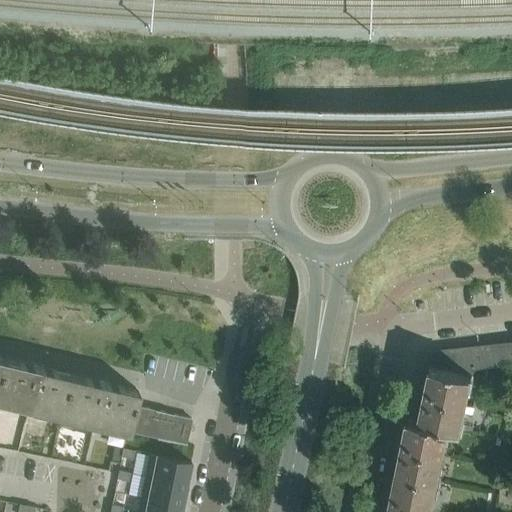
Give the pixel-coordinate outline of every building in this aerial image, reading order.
[(0,112),(5,113),(25,117),(45,120),(65,124),(85,126),(105,129),(125,132),(145,134),(165,136),(186,138),(206,140),(215,141),(215,99),(169,96),(150,94),(130,92),(88,86),(69,83),(48,80),(26,76),(8,73),(0,71),(0,112)] [(511,342),(498,344),(500,365),(511,363),(511,342)] [(498,344),(458,349),(453,371),(471,374),(472,368),(500,365),(498,344)] [(458,349),(432,352),(429,366),(453,371),(458,349)] [(4,358),(0,374),(0,400),(28,407),(37,366),(4,358)] [(37,366),(28,407),(60,415),(70,374),(37,366)] [(453,371),(429,366),(418,419),(418,420),(448,426),(461,429),(471,374),(453,371)] [(70,374),(60,415),(93,423),(103,382),(70,374)] [(103,382),(93,423),(127,431),(134,404),(137,390),(103,382)] [(134,404),(127,431),(128,431),(128,429),(186,443),(192,417),(163,410),(134,404)] [(406,416),(395,471),(437,480),(448,426),(418,420),(418,419),(406,416)] [(123,448),(121,456),(132,458),(134,450),(123,448)] [(136,451),(132,473),(144,475),(187,484),(191,462),(148,453),(136,451)] [(118,470),(117,478),(128,481),(130,472),(118,470)] [(395,471),(386,511),(431,511),(437,480),(395,471)] [(144,475),(139,496),(182,505),(187,484),(144,475)] [(139,496),(136,511),(181,511),(182,505),(139,496)]
